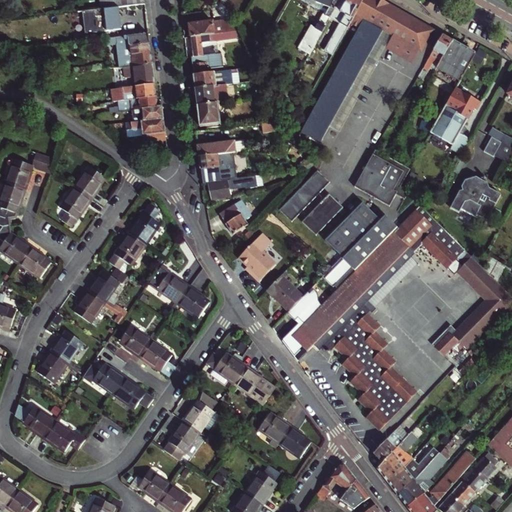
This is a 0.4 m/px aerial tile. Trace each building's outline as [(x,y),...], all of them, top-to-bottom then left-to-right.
[(435,30),(381,0),(363,0),(350,24),(358,29),(297,140),(303,143),(308,135),(320,142),(330,126),(339,131),(349,112),(390,39),(392,40),(389,47),(387,50),(411,62),(412,59),(418,50),(423,52),(435,30)] [(310,0),(311,0),(309,7),(316,10),(319,4),(331,9),(329,12),(332,14),(339,0),(310,0)] [(339,0),(332,14),(331,17),(341,23),(338,29),(340,30),(328,53),(332,55),(350,24),(363,0),(339,0)] [(85,33),(121,29),(118,7),(112,7),(82,11),(85,33)] [(310,54),(330,18),(324,15),(316,29),(312,27),(300,49),(310,54)] [(237,28),(233,19),(189,24),(191,36),(238,31),(237,28)] [(238,31),(191,36),(193,56),(206,55),(215,54),(214,48),(218,48),(217,42),(242,39),(238,31)] [(124,67),(152,63),(148,34),(126,36),(122,37),(114,38),(112,38),(112,43),(117,43),(120,67),(124,67)] [(444,35),(420,77),(424,80),(426,76),(432,80),(435,74),(438,68),(454,41),(444,35)] [(476,53),(454,41),(438,68),(461,81),(476,53)] [(207,63),(193,64),(194,74),(208,73),(208,69),(224,66),(222,53),(215,54),(206,55),(207,63)] [(192,56),(193,64),(207,63),(206,55),(193,56),(192,56)] [(152,63),(124,67),(126,81),(132,81),(133,87),(154,84),(152,63)] [(208,73),(194,74),(196,88),(226,84),(232,84),(231,70),(208,73)] [(133,87),(112,89),(114,102),(119,101),(156,96),(154,84),(133,87)] [(196,88),(198,105),(219,103),(228,101),(226,84),(196,88)] [(477,110),(481,102),(457,88),(432,133),(452,144),(450,148),(462,155),(471,138),(463,134),(465,131),(462,130),(474,108),(477,110)] [(111,112),(120,111),(131,109),(158,106),(157,96),(156,96),(119,101),(120,106),(110,107),(111,112)] [(219,103),(198,105),(201,126),(221,124),(219,103)] [(163,119),(162,106),(158,106),(131,109),(133,122),(163,119)] [(163,119),(133,122),(126,123),(127,134),(129,137),(142,135),(143,142),(166,139),(163,119)] [(279,121),(262,123),(263,132),(283,130),(279,121)] [(483,151),(493,156),(501,142),(496,139),(491,137),(483,151)] [(234,141),(197,145),(199,157),(229,153),(244,151),(243,141),(234,142),(234,141)] [(511,152),(511,148),(501,142),(493,156),(506,164),(511,152)] [(404,183),(411,170),(388,157),(377,151),(359,182),(357,188),(390,207),(393,203),(397,195),(401,189),(404,183)] [(35,153),(32,164),(36,165),(35,170),(34,171),(50,177),(52,173),(55,160),(35,153)] [(199,157),(200,169),(231,166),(229,153),(199,157)] [(26,191),(29,184),(26,183),(29,173),(31,168),(31,166),(14,160),(6,184),(26,191)] [(202,177),(203,183),(225,180),(235,179),(254,177),(252,163),(245,164),(231,166),(200,169),(202,177)] [(74,188),(92,201),(97,194),(94,192),(99,185),(105,178),(89,167),(74,188)] [(318,169),(280,209),(292,222),(331,182),(318,169)] [(419,183),(422,176),(414,173),(411,179),(419,183)] [(488,190),(488,188),(485,176),(477,178),(475,177),(474,179),(468,181),(465,179),(461,186),(462,189),(463,191),(459,192),(453,203),(450,208),(455,210),(460,213),(462,209),(475,216),(476,214),(477,215),(491,190),(490,190),(488,190)] [(255,188),(254,177),(235,179),(225,182),(209,184),(212,199),(231,196),(229,187),(251,184),(251,188),(255,188)] [(26,191),(6,184),(0,201),(0,226),(2,228),(9,227),(8,219),(15,218),(16,214),(18,207),(21,198),(24,198),(26,191)] [(94,192),(97,194),(102,187),(99,185),(94,192)] [(92,201),(74,188),(60,209),(66,213),(61,220),(70,227),(80,213),(85,205),(88,207),(92,201)] [(501,195),(491,190),(477,215),(487,220),(501,195)] [(319,238),(341,215),(325,199),(302,223),(319,238)] [(227,224),(249,210),(245,204),(238,209),(235,204),(220,214),(227,224)] [(85,205),(80,213),(83,215),(88,207),(85,205)] [(127,233),(146,245),(159,225),(154,221),(160,213),(151,206),(145,215),(140,221),(135,229),(132,226),(127,233)] [(460,246),(420,207),(408,219),(375,252),(307,321),(291,337),(307,353),(317,342),(328,352),(333,347),(346,360),(341,364),(354,377),(349,382),(362,395),(357,400),(370,413),(365,417),(379,431),(416,393),(391,368),(396,363),(383,350),(388,345),(375,332),(380,327),(367,314),(369,312),(371,314),(376,309),(372,305),(362,296),(408,249),(412,252),(420,244),(445,269),(464,250),(460,246)] [(249,210),(227,224),(233,235),(249,225),(250,225),(256,221),(249,210)] [(135,229),(140,221),(137,219),(132,226),(135,229)] [(24,245),(16,239),(10,235),(9,227),(2,228),(0,231),(0,240),(4,243),(0,248),(0,250),(20,265),(32,247),(26,242),(24,245)] [(127,233),(123,239),(126,241),(120,250),(115,256),(109,264),(116,269),(118,270),(123,262),(131,267),(146,245),(127,233)] [(273,242),(263,233),(240,257),(249,266),(247,268),(260,281),(277,264),(264,251),(273,242)] [(24,245),(26,242),(18,237),(16,239),(24,245)] [(126,241),(123,239),(117,248),(120,250),(126,241)] [(32,247),(20,265),(40,279),(51,263),(44,259),(36,253),(38,251),(32,247)] [(418,258),(412,252),(408,249),(362,296),(372,305),(418,258)] [(462,266),(458,269),(490,300),(454,337),(467,350),(511,302),(511,296),(497,282),(479,265),(467,253),(458,262),(462,266)] [(497,282),(506,266),(485,255),(479,265),(497,282)] [(148,284),(151,286),(163,269),(161,267),(148,284)] [(116,269),(111,277),(119,283),(121,284),(127,276),(118,270),(116,269)] [(151,286),(157,290),(178,305),(191,287),(184,282),(183,285),(174,279),(168,275),(169,273),(163,269),(151,286)] [(490,300),(458,269),(455,273),(482,300),(451,333),(454,337),(490,300)] [(86,291),(104,304),(119,283),(111,277),(103,272),(99,278),(93,286),(91,284),(86,291)] [(97,276),(91,284),(93,286),(99,278),(97,276)] [(267,291),(278,301),(293,286),(282,276),(267,291)] [(183,285),(184,282),(176,277),(174,279),(183,285)] [(292,308),(303,297),(293,286),(278,301),(283,306),(286,303),(292,308)] [(191,287),(178,305),(198,319),(209,304),(203,299),(195,294),(197,291),(191,287)] [(85,298),(79,307),(74,314),(90,324),(104,304),(86,291),(83,296),(85,298)] [(195,294),(203,299),(205,297),(197,291),(195,294)] [(85,298),(83,296),(76,305),(79,307),(85,298)] [(286,303),(283,306),(289,311),(292,308),(286,303)] [(309,310),(303,304),(294,314),(300,319),(309,310)] [(0,325),(4,327),(10,329),(16,312),(0,306),(0,325)] [(139,360),(152,342),(130,327),(120,342),(126,347),(134,352),(132,355),(139,360)] [(54,345),(50,351),(68,364),(82,344),(67,333),(62,339),(57,347),(54,345)] [(57,347),(62,339),(60,337),(54,345),(57,347)] [(139,360),(145,364),(147,361),(155,367),(161,371),(169,378),(176,369),(167,363),(172,356),(152,342),(139,360)] [(237,352),(241,355),(245,348),(241,345),(237,352)] [(134,352),(126,347),(124,350),(132,355),(134,352)] [(48,359),(42,368),(38,374),(53,385),(68,364),(50,351),(45,358),(48,359)] [(210,375),(224,385),(228,379),(236,385),(248,367),(241,362),(239,365),(231,359),(225,354),(210,375)] [(233,356),(231,359),(239,365),(241,362),(233,356)] [(48,359),(45,358),(40,366),(42,368),(48,359)] [(147,361),(145,364),(153,370),(155,367),(147,361)] [(92,381),(113,396),(126,378),(119,373),(117,376),(109,370),(103,366),(92,381)] [(236,385),(264,405),(275,389),(260,379),(252,374),(254,371),(248,367),(236,385)] [(117,376),(119,373),(111,368),(109,370),(117,376)] [(126,378),(113,396),(134,410),(138,404),(147,410),(153,401),(145,395),(139,391),(130,385),(132,382),(126,378)] [(141,388),(132,382),(130,385),(139,391),(141,388)] [(186,415),(182,420),(200,433),(203,428),(208,431),(219,416),(212,411),(218,402),(205,393),(194,408),(189,416),(186,415)] [(192,406),(186,415),(189,416),(194,408),(192,406)] [(24,423),(30,427),(39,433),(37,436),(42,440),(55,422),(35,407),(24,423)] [(269,445),(276,450),(280,445),(292,427),(286,422),(284,425),(276,419),(269,414),(258,430),(273,440),(269,445)] [(277,417),(276,419),(284,425),(286,422),(277,417)] [(511,417),(510,420),(505,425),(500,431),(495,436),(486,446),(497,455),(502,460),(507,464),(509,465),(511,468),(511,449),(506,444),(510,440),(511,437),(511,417)] [(180,462),(200,433),(182,420),(177,427),(179,428),(174,437),(163,451),(180,462)] [(65,452),(76,437),(55,422),(42,440),(49,444),(51,442),(59,448),(65,452)] [(426,453),(431,447),(440,437),(438,435),(447,426),(444,424),(421,449),(426,453)] [(382,462),(408,435),(399,426),(374,453),(382,462)] [(423,432),(416,426),(411,432),(417,438),(423,432)] [(39,433),(30,427),(28,430),(37,436),(39,433)] [(171,435),(174,437),(179,428),(177,427),(171,435)] [(292,427),(280,445),(300,459),(311,444),(304,439),(296,434),(298,431),(292,427)] [(403,469),(408,463),(401,455),(417,438),(411,432),(408,435),(382,462),(377,468),(388,481),(403,469)] [(51,442),(49,444),(57,450),(59,448),(51,442)] [(388,481),(397,494),(414,481),(439,453),(434,449),(431,447),(426,453),(428,455),(415,470),(408,463),(403,469),(388,481)] [(223,461),(227,454),(221,450),(216,457),(223,461)] [(432,492),(428,488),(421,496),(407,506),(411,511),(434,511),(437,510),(435,506),(446,492),(458,478),(469,466),(475,459),(467,452),(432,492)] [(428,488),(433,483),(429,480),(447,460),(439,453),(414,481),(397,494),(407,506),(421,496),(428,488)] [(487,453),(473,470),(485,480),(496,468),(494,466),(498,462),(487,453)] [(338,463),(316,496),(319,499),(321,497),(324,499),(331,489),(335,484),(347,492),(343,497),(349,501),(360,486),(354,482),(356,480),(343,464),(338,463)] [(502,469),(511,477),(511,468),(509,465),(507,464),(502,469)] [(279,473),(270,466),(264,474),(258,470),(251,480),(253,482),(246,492),(264,505),(268,499),(265,497),(271,489),(276,483),(274,481),(279,473)] [(183,479),(189,471),(185,469),(179,477),(183,479)] [(473,470),(462,482),(475,492),(485,480),(473,470)] [(153,496),(151,499),(158,504),(171,486),(150,471),(139,487),(145,491),(153,496)] [(0,505),(4,508),(17,490),(0,477),(0,505)] [(462,482),(450,495),(463,506),(475,492),(462,482)] [(335,484),(331,489),(343,497),(347,492),(335,484)] [(183,511),(191,500),(171,486),(158,504),(165,508),(166,506),(174,511),(175,511),(183,511)] [(265,497),(268,499),(274,491),(271,489),(265,497)] [(33,511),(38,506),(17,490),(4,508),(9,511),(12,511),(13,511),(33,511)] [(143,493),(151,499),(153,496),(145,491),(143,493)] [(264,505),(246,492),(231,511),(254,511),(257,509),(260,511),(264,505)] [(441,511),(457,511),(463,506),(450,495),(438,509),(441,511)] [(490,504),(496,509),(502,501),(497,496),(490,504)] [(96,498),(89,511),(110,511),(113,506),(96,498)]
